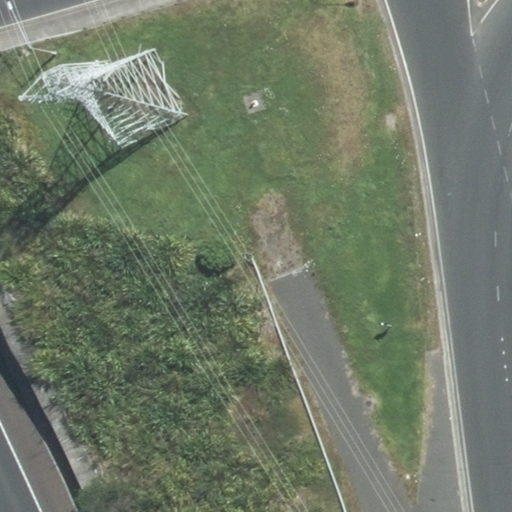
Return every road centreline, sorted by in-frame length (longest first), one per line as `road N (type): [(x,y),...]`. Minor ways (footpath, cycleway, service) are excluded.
road 1 (motorway): [(444,0),(485,241)]
road 2 (motorway): [(485,241),(511,440)]
road 3 (motorway): [(511,122),(485,241)]
